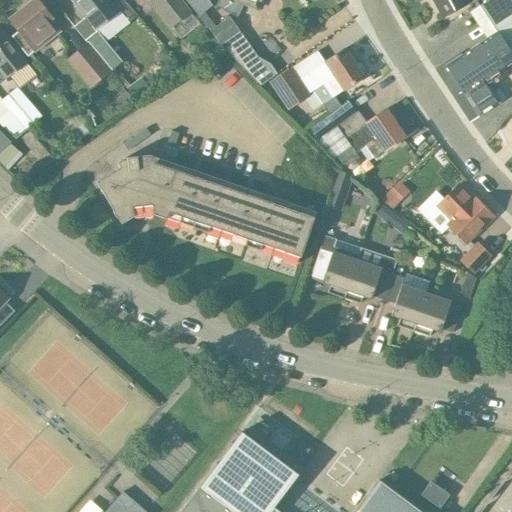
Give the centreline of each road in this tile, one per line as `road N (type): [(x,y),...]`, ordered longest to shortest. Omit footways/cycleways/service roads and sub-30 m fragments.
road 1 (tertiary): [(511,399),(274,353),(172,317),(87,268),(44,230)]
road 2 (residential): [(44,230),(70,196),(78,168),(161,117),(236,117),(269,139)]
road 3 (residential): [(511,194),(453,128),(375,0)]
